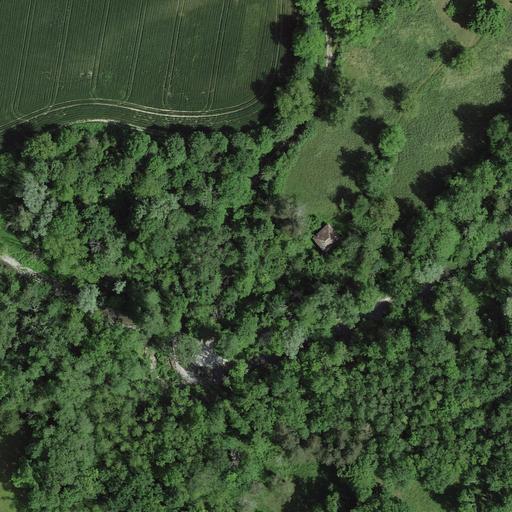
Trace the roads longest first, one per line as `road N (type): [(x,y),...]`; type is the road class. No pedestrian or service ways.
road 1 (track): [(325,0),(327,81),(205,269),(213,302),(200,359)]
road 2 (track): [(226,511),(200,359)]
